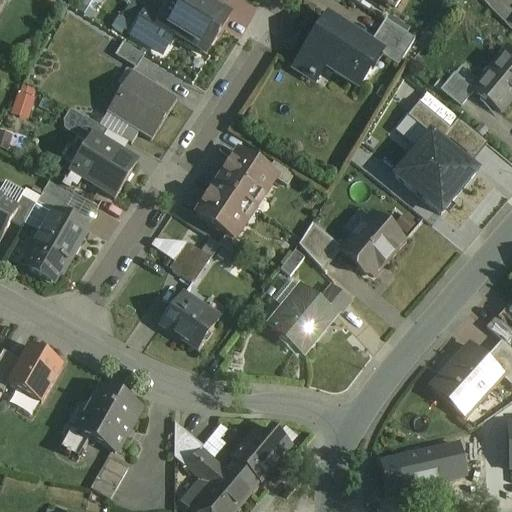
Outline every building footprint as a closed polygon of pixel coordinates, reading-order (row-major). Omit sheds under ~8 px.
[(82,0),(76,10),(90,19),(102,0),(82,0)] [(210,10),(194,0),(173,0),(162,19),(154,31),(156,32),(170,41),(175,34),(206,54),(228,19),(211,9),(210,10)] [(370,0),(386,10),(392,0),(370,0)] [(147,10),(130,37),(147,47),(156,32),(154,31),(162,19),(147,10)] [(368,48),(326,20),(293,70),(314,84),(317,80),(312,77),(321,63),(335,72),(333,75),(358,92),(380,58),(381,57),(368,48)] [(414,42),(384,23),(368,48),(381,57),(380,58),(397,68),(414,42)] [(143,58),(122,46),(115,58),(135,70),(143,58)] [(472,92),(472,93),(473,94),(499,116),(511,100),(511,54),(507,50),(472,92)] [(176,102),(132,74),(114,103),(137,118),(129,130),(150,144),(176,102)] [(472,92),(453,77),(440,94),(460,110),(473,94),(472,93),(472,92)] [(10,115),(27,120),(34,91),(17,87),(10,115)] [(430,137),(439,145),(450,133),(418,106),(407,120),(429,138),(430,137)] [(106,133),(75,115),(65,133),(76,140),(87,147),(87,146),(91,140),(99,145),(106,133)] [(439,145),(467,168),(486,146),(458,123),(450,133),(439,145)] [(429,138),(395,179),(441,217),(476,175),(467,168),(439,145),(430,137),(429,138)] [(76,140),(71,147),(67,148),(60,159),(61,164),(72,171),(87,147),(76,140)] [(99,145),(91,140),(87,146),(87,147),(72,171),(69,176),(113,203),(135,168),(99,145)] [(266,175),(237,156),(231,166),(230,165),(223,176),(224,177),(217,188),(256,214),(266,200),(263,198),(274,181),(274,180),(266,175)] [(293,179),(273,165),(266,175),(274,180),(274,181),(286,189),(293,179)] [(73,197),(48,184),(40,198),(64,212),(73,197)] [(256,214),(217,188),(209,198),(201,209),(202,209),(196,219),(224,239),(232,244),(233,243),(243,227),(246,228),(256,214)] [(35,207),(21,199),(15,209),(18,211),(10,225),(21,232),(35,207)] [(15,209),(0,200),(0,242),(10,225),(18,211),(15,209)] [(86,233),(54,215),(29,259),(32,261),(58,276),(61,277),(86,233)] [(403,245),(371,218),(341,252),(341,254),(356,267),(357,273),(364,278),(369,278),(372,280),(403,245)] [(341,252),(311,227),(298,249),(322,275),(341,254),(341,252)] [(245,251),(233,243),(232,244),(224,239),(218,249),(238,262),(245,251)] [(210,262),(187,246),(168,273),(192,289),(210,262)] [(294,254),(279,273),(289,280),(303,261),(294,254)] [(58,276),(32,261),(27,270),(28,273),(50,285),(53,284),(58,276)] [(334,318),(300,290),(288,306),(289,307),(268,332),(299,357),(321,330),(323,331),(334,318)] [(349,306),(330,291),(321,302),(340,317),(349,306)] [(218,321),(182,297),(160,330),(196,354),(218,321)] [(511,336),(495,321),(485,331),(511,355),(511,336)] [(511,356),(500,345),(483,363),(482,364),(500,381),(511,391),(511,356)] [(5,388),(6,388),(40,408),(62,369),(27,349),(19,364),(5,388)] [(469,350),(431,391),(464,421),(465,420),(463,418),(485,393),(487,395),(500,381),(482,364),(483,363),(469,350)] [(139,413),(99,390),(92,403),(82,398),(65,429),(70,431),(58,452),(66,457),(65,458),(68,460),(69,458),(77,463),(89,442),(114,456),(127,431),(129,432),(139,413)] [(203,450),(174,426),(173,461),(184,470),(198,453),(199,454),(203,450)] [(265,441),(255,433),(231,462),(233,463),(224,474),(249,494),(258,484),(259,485),(289,449),(271,434),(265,441)] [(457,448),(419,457),(427,492),(439,490),(438,487),(465,480),(457,448)] [(199,454),(198,453),(184,470),(200,484),(209,491),(190,511),(235,511),(250,495),(249,494),(224,474),(223,474),(199,454)] [(427,492),(419,457),(381,466),(389,499),(414,493),(415,495),(427,492)] [(127,473),(107,461),(89,492),(109,504),(127,473)] [(200,484),(184,503),(184,507),(189,511),(190,511),(209,491),(200,484)]
